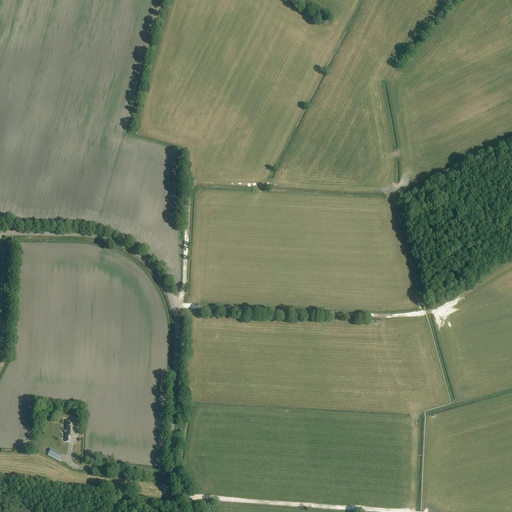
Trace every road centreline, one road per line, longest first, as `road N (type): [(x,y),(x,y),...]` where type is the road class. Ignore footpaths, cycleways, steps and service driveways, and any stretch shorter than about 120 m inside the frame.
road 1 (unclassified): [(189,511),(170,458),(176,326),(158,274),(105,237),(0,232)]
road 2 (track): [(390,158),(392,192),(196,183),(188,192),(182,296),(172,305)]
road 3 (track): [(392,192),(451,403),(425,410),(421,511)]
road 4 (track): [(446,303),(392,316),(172,305)]
road 5 (track): [(403,511),(183,497)]
